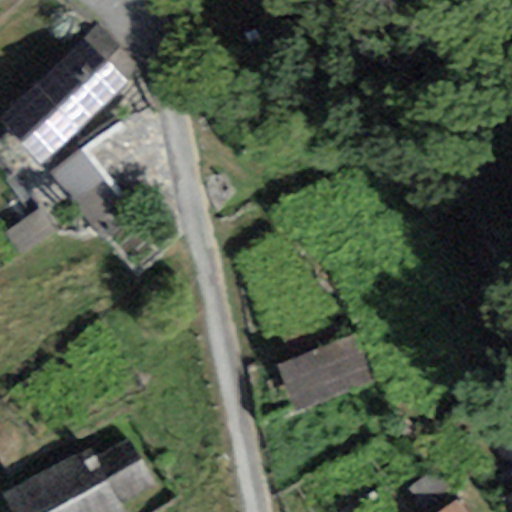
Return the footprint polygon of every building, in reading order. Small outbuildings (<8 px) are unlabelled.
[(97,28),(4,108),(39,150),(89,104),(111,82),(126,59),(97,28)] [(116,197),(104,207),(113,220),(125,209),(116,197)] [(34,209),(19,219),(31,237),(47,226),(34,209)] [(322,306),(275,328),(285,353),(333,331),(322,306)] [(348,335),(281,361),(298,402),(364,374),(348,335)] [(511,419),(489,431),(506,461),(511,457),(511,491),(505,497),(511,506),(511,419)] [(83,446),(7,488),(20,511),(116,511),(119,511),(112,499),(147,480),(123,436),(88,455),(83,446)] [(427,468),(406,484),(420,503),(441,486),(427,468)] [(456,511),(448,501),(433,511),(456,511)]
